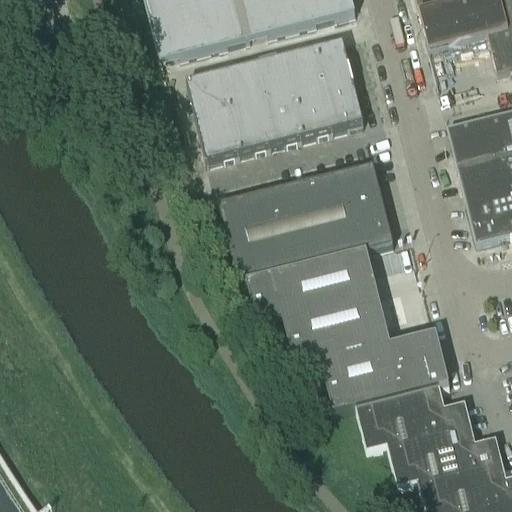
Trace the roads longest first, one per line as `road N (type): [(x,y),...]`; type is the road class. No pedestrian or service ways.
road 1 (unclassified): [(457,296),(385,0)]
road 2 (track): [(0,257),(90,410),(164,511)]
